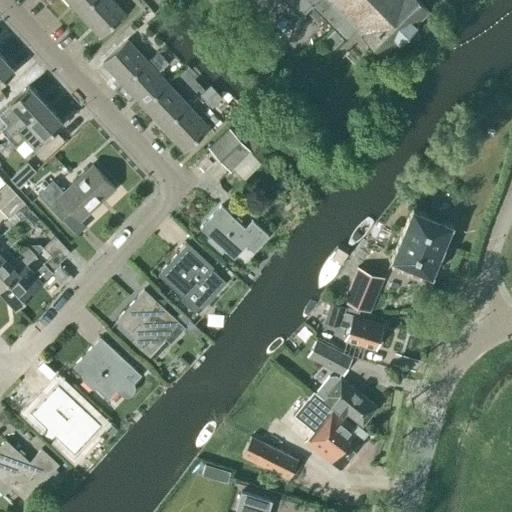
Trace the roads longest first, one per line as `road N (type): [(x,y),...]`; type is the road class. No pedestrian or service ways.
road 1 (residential): [(0,363),(10,371),(168,202),(171,189),(166,174),(2,0)]
road 2 (unclassified): [(410,511),(440,392),(467,354),(511,324)]
